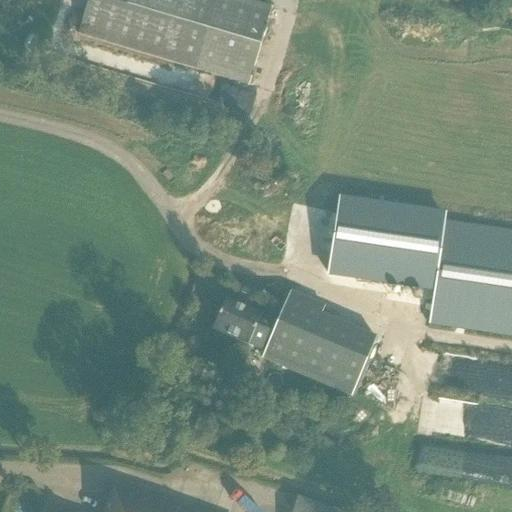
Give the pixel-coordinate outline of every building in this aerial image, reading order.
[(89,0),(79,34),(250,85),(272,8),(247,0),(89,0)] [(405,272),(412,231),(383,226),(376,267),(405,272)] [(511,237),(444,226),(428,326),(511,339),(511,237)] [(287,233),(276,259),(330,283),(341,256),(287,233)] [(387,325),(292,284),(284,302),(282,301),(276,316),(262,311),(260,315),(225,300),(212,331),(247,346),(250,340),(273,350),(272,353),(359,390),(387,325)] [(423,443),(511,451),(511,374),(489,373),(487,390),(476,389),(477,383),(458,381),(455,406),(427,404),(423,443)] [(347,426),(362,422),(359,409),(343,414),(347,426)] [(197,511),(113,485),(104,511),(55,511),(46,509),(45,511),(197,511)] [(336,511),(297,498),(292,511),(336,511)]
